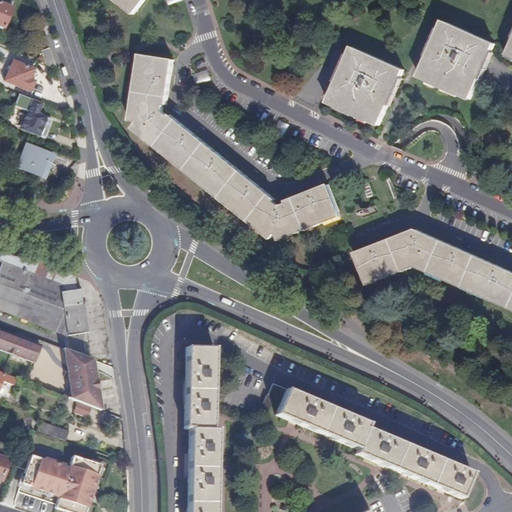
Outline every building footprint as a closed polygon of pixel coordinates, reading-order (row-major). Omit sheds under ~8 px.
[(114,0),(136,17),(149,0),(114,0)] [(0,30),(3,31),(10,10),(0,6),(0,30)] [(495,49),(445,27),(421,82),(471,104),(495,49)] [(56,71),(49,50),(42,53),(45,67),(56,71)] [(404,74),(352,50),(327,105),(380,129),(404,74)] [(166,117),(174,65),(145,61),(135,129),(274,243),(339,218),(328,191),(280,210),(166,117)] [(29,81),(32,71),(11,62),(3,83),(27,93),(32,83),(29,81)] [(196,84),(210,81),(208,71),(193,74),(196,84)] [(44,141),(51,122),(37,116),(39,111),(29,107),(20,131),(44,141)] [(50,166),(53,157),(24,146),(14,169),(37,178),(43,164),(50,166)] [(354,258),(365,286),(414,268),(511,310),(511,279),(416,236),(354,258)] [(87,333),(81,289),(60,292),(43,286),(45,280),(53,279),(46,277),(45,266),(8,254),(0,255),(0,312),(70,335),(87,333)] [(0,350),(32,363),(38,347),(0,332),(0,350)] [(208,429),(209,348),(181,348),(180,429),(185,429),(184,511),(211,511),(213,430),(208,429)] [(91,361),(68,352),(69,375),(67,381),(71,382),(72,391),(69,400),(76,403),(90,408),(99,412),(91,361)] [(11,386),(14,379),(4,375),(3,376),(0,374),(0,384),(1,382),(11,386)] [(457,499),(468,473),(362,428),(364,425),(282,391),(271,415),(353,450),(351,455),(457,499)] [(86,419),(90,408),(76,403),(72,414),(86,419)] [(37,432),(65,442),(68,432),(41,422),(37,432)] [(60,486),(70,457),(21,440),(12,467),(25,471),(21,486),(31,489),(35,479),(60,486)] [(85,511),(101,467),(70,457),(60,486),(35,479),(31,489),(58,498),(55,509),(62,511),(85,511)] [(0,481),(1,482),(8,461),(0,458),(0,481)]
